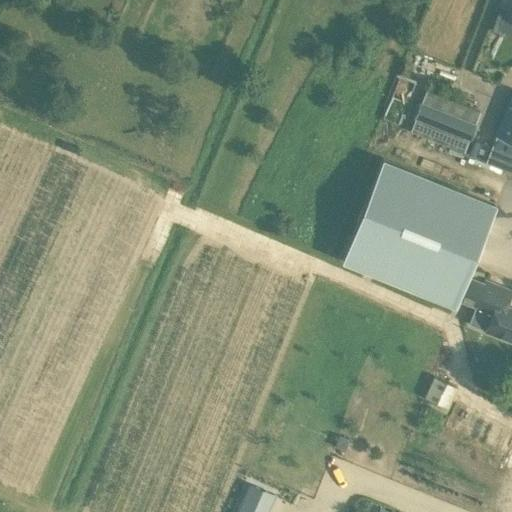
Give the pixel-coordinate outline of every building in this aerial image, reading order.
[(480,110),(426,88),(415,116),(469,138),(480,110)] [(511,92),(496,133),(511,139),(511,92)] [(495,204),(383,160),(342,261),(454,306),(458,298),(468,273),(495,204)] [(511,340),(511,308),(504,305),(510,291),(468,273),(458,298),(492,312),(485,330),(511,340)] [(446,408),(456,387),(433,376),(423,397),(446,408)] [(267,511),(275,494),(249,482),(246,489),(236,511),(267,511)]
